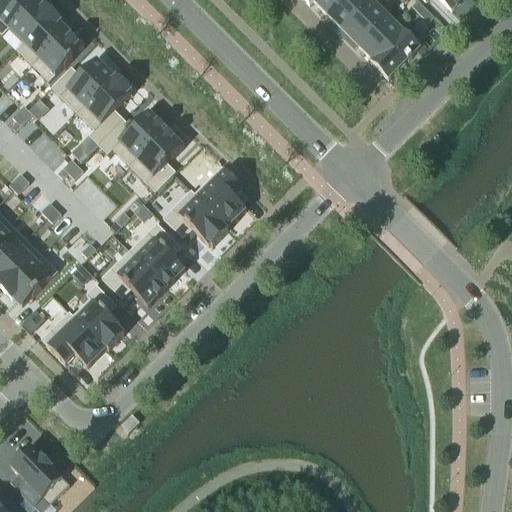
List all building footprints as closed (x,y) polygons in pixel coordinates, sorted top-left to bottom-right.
[(1,6),(0,6),(0,37),(2,40),(9,33),(8,32),(37,3),(33,0),(5,0),(0,5),(1,6)] [(315,0),(308,7),(309,8),(312,4),(327,19),(346,0),(315,0)] [(374,0),(346,0),(327,19),(342,34),(376,1),(374,0)] [(420,0),(426,5),(430,0),(437,0),(451,14),(465,0),(420,0)] [(376,1),(342,34),(358,50),(388,20),(373,5),(377,2),(376,1)] [(37,3),(8,32),(9,33),(23,47),(54,17),(46,9),(44,10),(37,3)] [(417,4),(412,10),(420,18),(426,12),(417,4)] [(426,12),(420,18),(428,26),(434,21),(426,12)] [(23,47),(16,54),(32,69),(67,34),(60,27),(62,25),(54,17),(23,47)] [(388,20),(358,50),(372,64),(370,66),(371,67),(407,31),(406,30),(402,34),(388,20)] [(407,31),(371,67),(388,83),(408,64),(412,61),(411,60),(417,55),(424,48),(407,31)] [(67,34),(32,69),(49,86),(65,70),(73,63),(73,62),(84,51),(67,34)] [(424,48),(417,55),(422,59),(428,53),(424,48)] [(72,71),(51,92),(77,118),(114,81),(97,63),(80,80),(72,71)] [(114,81),(77,118),(93,135),(89,140),(98,149),(124,124),(115,115),(132,99),(130,97),(132,95),(117,80),(115,82),(114,81)] [(24,110),(20,114),(28,123),(33,119),(24,110)] [(15,119),(12,121),(21,130),(24,127),(28,123),(20,114),(15,119)] [(124,124),(98,149),(108,159),(113,154),(129,170),(166,133),(165,132),(158,125),(149,116),(132,132),(124,124)] [(166,133),(129,170),(155,197),(176,176),(167,168),(184,151),(175,142),(168,134),(168,135),(166,133)] [(72,164),(63,172),(69,178),(78,170),(72,164)] [(78,170),(69,178),(75,184),(83,175),(78,170)] [(195,198),(194,198),(228,232),(246,214),(234,201),(243,192),(222,171),(195,198)] [(21,178),(17,182),(25,191),(29,186),(21,178)] [(12,186),(9,189),(18,198),(21,195),(25,191),(17,182),(12,186)] [(191,194),(163,222),(183,243),(192,234),(209,251),(211,249),(212,251),(228,235),(227,233),(228,232),(194,198),(195,198),(191,194)] [(50,207),(41,216),(47,222),(56,213),(50,207)] [(143,208),(135,217),(144,226),(153,218),(143,208)] [(56,213),(47,222),(53,227),(61,219),(56,213)] [(0,216),(0,237),(11,227),(0,216)] [(124,216),(115,225),(121,231),(130,222),(124,216)] [(11,227),(0,237),(0,268),(26,242),(11,227)] [(157,228),(129,255),(166,292),(168,291),(175,284),(185,274),(168,257),(178,248),(157,228)] [(26,242),(0,268),(0,291),(4,295),(41,258),(26,242)] [(90,248),(81,256),(87,262),(96,254),(90,248)] [(129,255),(102,283),(122,303),(131,294),(148,311),(158,301),(165,294),(166,292),(129,255)] [(41,258),(4,295),(12,303),(14,302),(22,310),(33,300),(41,292),(58,275),(41,258)] [(73,319),(72,319),(106,354),(107,352),(109,354),(125,338),(123,336),(125,335),(108,318),(117,309),(96,289),(86,299),(90,302),(73,319)] [(69,315),(41,343),(66,369),(75,360),(88,372),(106,354),(72,319),(73,319),(69,315)] [(121,429),(128,437),(140,425),(132,418),(121,429)] [(18,478),(10,486),(18,494),(35,511),(47,511),(70,490),(52,472),(53,471),(42,460),(41,461),(31,450),(11,470),(18,478)] [(0,511),(16,511),(3,498),(0,500),(0,511)]
